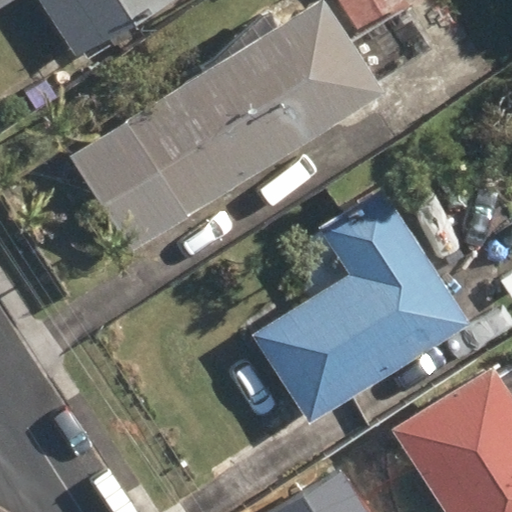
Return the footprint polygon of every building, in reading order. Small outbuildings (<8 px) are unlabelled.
[(0,0),(0,5),(7,0),(43,0),(79,53),(158,0),(0,0)] [(74,152),(134,246),(386,86),(379,75),(432,41),(409,5),(416,0),(283,0),(277,4),(285,18),(74,152)] [(255,329),(312,419),(474,317),(386,179),(319,221),(325,227),(306,243),(310,295),(255,329)] [(511,271),(500,280),(511,296),(511,271)] [(511,511),(511,364),(500,372),(493,361),(394,426),(450,511),(511,511)]
